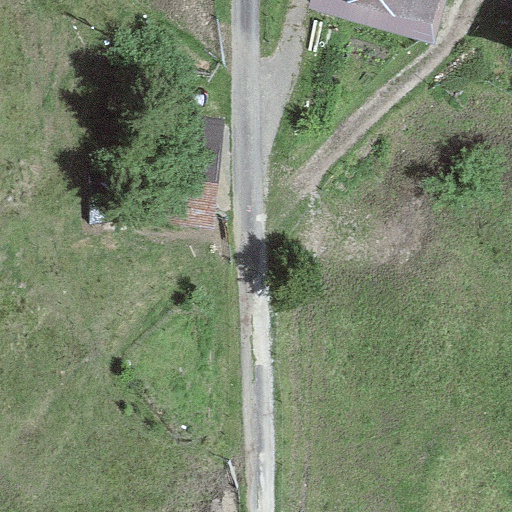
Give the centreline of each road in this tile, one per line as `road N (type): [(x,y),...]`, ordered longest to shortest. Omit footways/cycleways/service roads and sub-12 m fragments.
road 1 (track): [(261,511),(245,0)]
road 2 (track): [(468,0),(456,41),(316,171),(254,253)]
